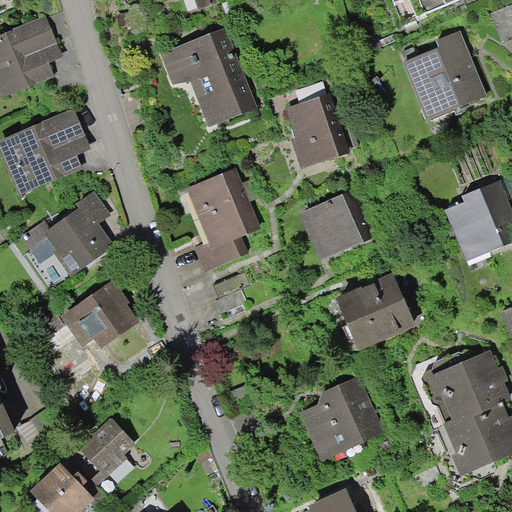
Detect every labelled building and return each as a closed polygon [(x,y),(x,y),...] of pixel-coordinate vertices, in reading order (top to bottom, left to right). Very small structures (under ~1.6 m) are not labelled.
[(217,0),(195,0),(199,10),(218,3),(217,0)] [(460,0),(393,0),(395,3),(402,0),(410,0),(418,20),(428,16),(427,14),(460,0)] [(511,4),(491,12),(503,41),(511,38),(511,4)] [(46,15),(0,34),(0,98),(54,76),(48,62),(63,56),(46,15)] [(225,27),(160,53),(173,85),(190,78),(209,127),(258,107),(225,27)] [(439,46),(403,61),(427,122),(459,110),(458,107),(487,96),(460,30),(436,40),(439,46)] [(300,103),(327,94),(323,81),(296,90),(300,103)] [(350,152),(330,93),(327,94),(300,103),(286,108),(296,136),(291,138),(302,168),(350,152)] [(91,148),(74,108),(0,139),(0,148),(20,195),(84,168),(78,154),(91,148)] [(237,167),(187,187),(210,242),(212,249),(242,236),(262,228),(251,201),(261,196),(253,178),(243,183),(237,167)] [(511,241),(511,205),(501,180),(462,196),(464,201),(445,209),(467,260),(511,241)] [(372,237),(352,190),(300,213),(320,259),(372,237)] [(53,250),(71,276),(115,245),(99,223),(111,215),(93,191),(76,203),(79,207),(51,227),(44,232),(48,239),(55,249),(53,250)] [(32,250),(48,239),(44,232),(51,227),(46,220),(22,237),(32,250)] [(249,253),(242,236),(212,249),(210,242),(195,248),(205,272),(249,253)] [(245,271),(213,285),(219,299),(242,289),(251,285),(245,271)] [(362,286),(335,298),(359,350),(416,325),(393,273),(378,279),(378,281),(363,287),(362,286)] [(130,302),(113,279),(61,315),(83,346),(94,338),(101,348),(139,322),(127,304),(130,302)] [(248,302),(242,289),(219,299),(215,300),(221,314),(248,302)] [(511,308),(501,313),(511,336),(511,308)] [(65,325),(55,311),(32,327),(42,341),(65,325)] [(499,368),(491,351),(460,362),(456,354),(436,362),(434,369),(426,372),(422,379),(433,405),(440,407),(446,423),(443,424),(457,454),(452,456),(462,477),(511,454),(511,417),(510,418),(504,405),(511,401),(511,399),(505,383),(510,381),(503,366),(499,368)] [(300,412),(322,460),(384,432),(358,375),(322,391),(318,404),(300,412)] [(0,438),(16,432),(0,397),(0,390),(1,386),(0,383),(0,438)] [(100,471),(92,479),(98,485),(127,458),(124,455),(136,444),(111,417),(79,448),(100,471)] [(60,462),(30,491),(50,511),(79,511),(95,498),(82,486),(73,476),(60,462)] [(78,471),(73,476),(82,486),(87,481),(78,471)] [(356,511),(346,489),(308,506),(311,511),(356,511)]
